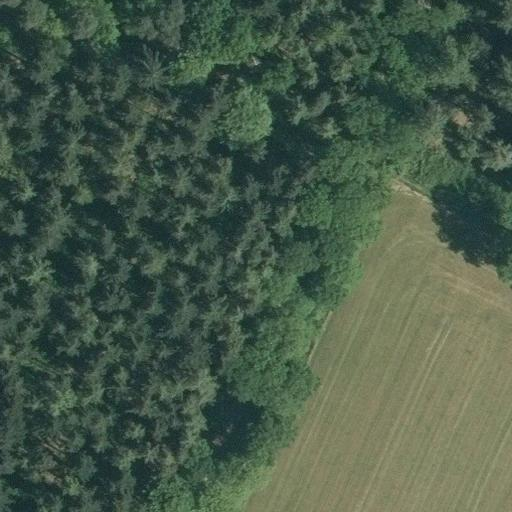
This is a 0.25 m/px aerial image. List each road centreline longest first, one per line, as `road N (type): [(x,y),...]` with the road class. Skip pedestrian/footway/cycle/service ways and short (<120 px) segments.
road 1 (track): [(190,511),(423,0)]
road 2 (track): [(355,150),(212,52),(43,30),(0,9)]
